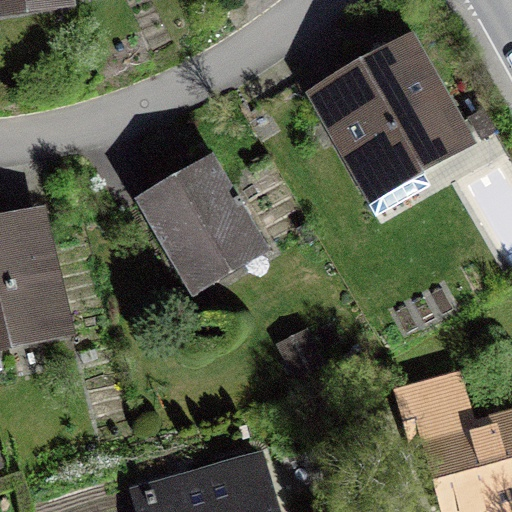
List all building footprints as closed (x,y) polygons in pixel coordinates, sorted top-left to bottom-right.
[(405,49),(323,96),(371,180),(360,187),(376,215),(428,186),(417,166),(459,143),(405,49)] [(211,158),(137,202),(182,278),(221,255),(226,264),(261,243),(239,207),(244,204),(240,197),(236,200),(211,158)] [(0,339),(56,326),(32,225),(0,232),(0,339)] [(449,511),(481,511),(511,503),(511,420),(470,432),(455,379),(401,394),(417,449),(431,445),(449,511)] [(273,511),(259,460),(142,492),(147,511),(273,511)]
